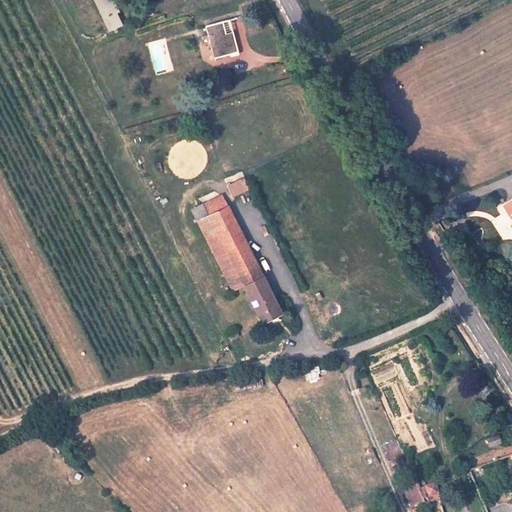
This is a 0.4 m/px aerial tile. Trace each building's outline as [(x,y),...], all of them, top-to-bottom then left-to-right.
[(93,0),(109,32),(125,24),(113,0),(93,0)] [(232,41),(229,31),(223,33),(220,20),(203,25),(212,55),(212,57),(228,53),(228,56),(236,54),(233,41),(232,41)] [(226,185),(230,197),(247,192),(243,179),(226,185)] [(278,311),(227,213),(208,222),(259,321),(278,311)] [(307,381),(320,378),(317,368),(304,372),(307,381)] [(489,447),(502,444),(499,434),(486,437),(489,447)] [(429,497),(430,501),(435,499),(431,486),(415,492),(419,501),(429,497)]
